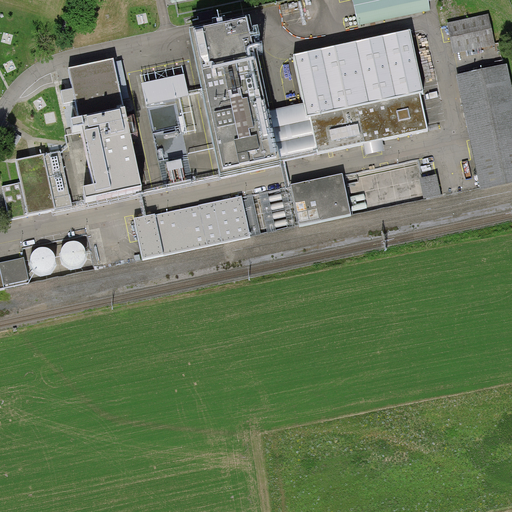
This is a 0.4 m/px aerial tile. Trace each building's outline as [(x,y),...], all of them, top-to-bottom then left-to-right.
[(352,0),(358,26),(430,10),(427,0),(352,0)] [(454,54),(495,46),(488,14),(447,23),(454,54)] [(221,177),(280,165),(279,162),(268,111),(248,20),(189,32),(221,177)] [(418,92),(423,92),(409,30),(293,56),(304,104),(268,111),(279,162),(318,154),(427,130),(418,92)] [(68,70),(79,121),(125,111),(114,60),(68,70)] [(456,76),(481,191),(511,184),(511,89),(507,65),(456,76)] [(83,190),(86,201),(142,189),(125,111),(79,121),(71,123),(72,131),(82,129),(94,188),(83,190)] [(21,184),(2,187),(9,220),(71,208),(60,152),(16,161),(21,184)] [(343,174),(290,186),(299,226),(351,215),(343,174)] [(242,196),(134,219),(143,260),(251,237),(242,196)] [(24,259),(0,263),(0,289),(4,289),(3,285),(29,279),(24,259)]
